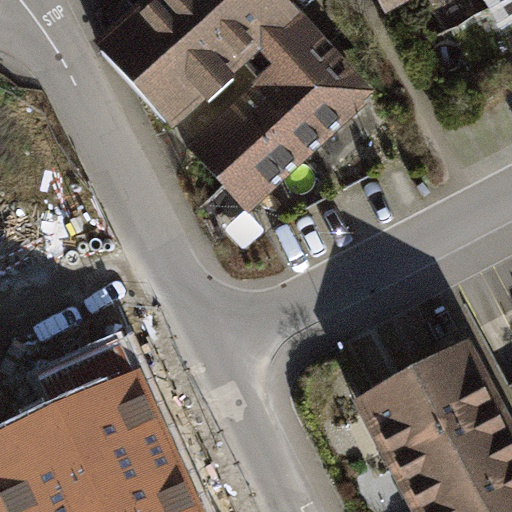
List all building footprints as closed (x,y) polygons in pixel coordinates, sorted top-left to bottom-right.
[(283,0),(164,0),(106,53),(167,121),(200,92),(209,103),(233,81),(223,70),(239,56),(283,16),(292,9),(283,0)] [(511,0),(495,0),(504,23),(511,20),(511,0)] [(283,16),(239,56),(267,87),(197,152),(249,208),(363,102),(283,16)] [(0,309),(43,291),(0,191),(0,309)] [(511,511),(511,447),(462,350),(368,398),(427,511),(511,511)] [(192,511),(121,352),(72,374),(84,402),(0,444),(0,486),(3,493),(0,493),(0,511),(192,511)]
